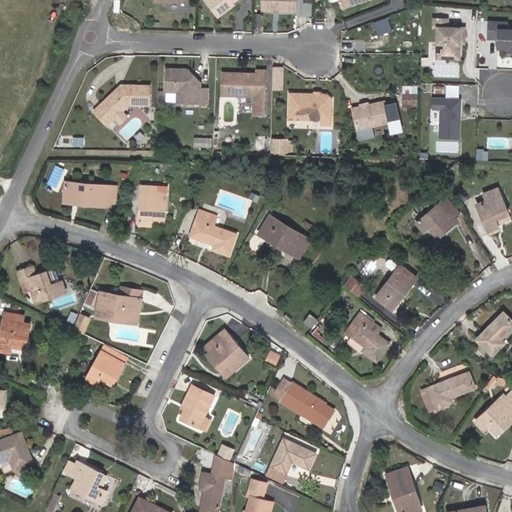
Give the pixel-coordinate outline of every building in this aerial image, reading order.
[(204,0),(204,1),(216,17),(233,4),(230,0),(204,0)] [(296,0),(261,0),(261,10),(296,12),(296,0)] [(330,0),(331,3),(334,4),(339,2),(342,10),(368,0),(330,0)] [(451,15),(437,14),(437,23),(441,23),(440,48),(447,49),(449,50),(448,54),(462,54),(463,33),(467,34),(468,24),(450,23),(451,15)] [(390,17),(375,20),(378,33),(393,29),(390,17)] [(511,27),(507,27),(508,23),(490,22),(489,39),(500,39),(504,39),(504,46),(510,46),(509,49),(511,49),(511,27)] [(282,67),(272,67),(271,89),(281,89),(282,67)] [(164,92),(176,92),(176,103),(206,103),(206,88),(199,88),(199,82),(186,69),(165,69),(164,92)] [(256,75),(222,74),(221,96),(253,97),(253,115),(264,116),(265,72),(256,71),(256,75)] [(127,106),(148,106),(148,86),(119,86),(119,89),(115,90),(91,110),(105,125),(113,118),(120,112),(127,106)] [(326,94),(320,94),(313,94),(289,93),(288,118),(321,119),(321,124),(330,124),(330,98),(326,94)] [(463,96),(436,95),(435,106),(443,106),(442,134),(462,134),(463,117),(461,117),(462,113),(463,114),(463,96)] [(418,97),(404,97),(404,106),(418,106),(418,97)] [(361,107),(352,109),(358,130),(390,121),(393,131),(402,128),(395,102),(385,104),(384,100),(367,105),(361,107)] [(120,112),(113,118),(117,124),(125,117),(120,112)] [(212,138),(196,138),(196,147),(212,147),(212,138)] [(289,140),(270,140),(270,156),(289,156),(289,140)] [(65,181),(64,199),(77,200),(77,204),(109,207),(109,202),(115,203),(116,185),(65,181)] [(141,185),(141,194),(158,195),(158,185),(141,185)] [(500,229),(498,225),(496,220),(508,215),(497,187),(485,193),(487,199),(477,204),(490,234),(500,229)] [(153,215),(166,216),(167,195),(158,195),(141,194),(139,222),(153,223),(153,220),(153,215)] [(446,198),(441,203),(454,217),(459,213),(446,198)] [(432,225),(441,235),(457,221),(454,217),(441,203),(417,223),(424,231),(427,228),(432,225)] [(216,216),(201,210),(191,235),(215,244),(213,249),(229,255),(237,234),(213,225),(216,216)] [(274,237),(271,241),(292,254),(304,235),(270,214),(261,229),(274,237)] [(510,219),(508,215),(496,220),(498,225),(510,219)] [(436,239),(441,235),(432,225),(427,228),(436,239)] [(274,237),(261,229),(258,234),(271,241),(274,237)] [(310,239),(304,235),(292,254),(299,257),(310,239)] [(395,272),(376,296),(390,307),(398,297),(401,299),(417,278),(401,265),(400,266),(392,260),(389,260),(387,263),(387,266),(395,272)] [(25,292),(27,291),(32,289),(28,278),(38,275),(35,266),(18,272),(25,292)] [(38,275),(28,278),(32,289),(27,291),(31,304),(68,291),(59,267),(38,275)] [(351,274),(344,284),(357,295),(363,288),(359,284),(360,282),(351,274)] [(97,316),(134,322),(137,297),(142,298),(143,290),(122,286),(121,294),(101,291),(97,316)] [(99,293),(92,290),(86,303),(93,306),(99,293)] [(398,297),(390,307),(393,309),(401,299),(398,297)] [(0,347),(13,350),(13,348),(14,343),(27,345),(31,323),(25,322),(25,315),(5,312),(0,343),(0,347)] [(72,312),(69,319),(76,322),(79,315),(72,312)] [(360,312),(346,331),(367,348),(364,351),(376,360),(390,343),(377,333),(381,329),(360,312)] [(511,321),(503,313),(477,339),(493,355),(504,343),(501,339),(511,326),(511,321)] [(89,318),(81,314),(78,320),(87,323),(89,318)] [(304,322),(311,328),(318,320),(310,314),(304,322)] [(76,322),(69,319),(66,325),(73,328),(76,322)] [(83,333),(87,323),(78,320),(74,329),(83,333)] [(318,327),(313,332),(323,340),(327,334),(318,327)] [(205,346),(210,351),(229,335),(224,329),(205,346)] [(249,358),(229,335),(210,351),(227,370),(240,360),(242,363),(249,358)] [(105,344),(103,349),(125,361),(128,356),(105,344)] [(102,375),(114,382),(125,361),(103,349),(86,379),(97,385),(100,380),(102,375)] [(226,377),(242,363),(240,360),(227,370),(210,351),(206,355),(226,377)] [(280,360),(271,355),(268,363),(277,367),(280,360)] [(469,371),(421,390),(429,411),(452,402),(451,397),(476,388),(469,371)] [(112,386),(114,382),(102,375),(100,380),(112,386)] [(282,400),(293,383),(284,377),(273,395),(282,400)] [(325,403),(293,383),(282,400),(314,421),(325,403)] [(182,418),(200,427),(205,416),(214,396),(192,385),(182,408),(186,409),(182,418)] [(491,423),(500,433),(511,421),(511,403),(506,397),(501,401),(499,399),(476,421),(484,429),(487,427),(491,423)] [(205,416),(200,427),(206,430),(211,419),(205,416)] [(496,436),(500,433),(491,423),(487,427),(496,436)] [(0,461),(10,458),(15,470),(33,463),(22,432),(0,440),(0,461)] [(284,439),(271,465),(287,473),(293,461),(310,468),(316,454),(284,439)] [(219,455),(230,460),(235,451),(224,445),(219,455)] [(234,478),(235,463),(230,460),(219,455),(216,454),(212,474),(203,473),(200,489),(205,490),(201,511),(218,511),(225,477),(234,478)] [(65,471),(71,474),(76,465),(69,461),(65,471)] [(76,465),(71,474),(78,478),(72,489),(103,503),(109,491),(103,488),(97,486),(103,473),(78,461),(76,465)] [(252,471),(240,465),(237,471),(249,476),(252,471)] [(283,483),(287,473),(271,465),(266,475),(283,483)] [(407,467),(404,468),(408,481),(412,480),(407,467)] [(400,502),(403,511),(414,511),(422,509),(412,480),(408,481),(404,468),(386,474),(396,503),(400,502)] [(109,476),(103,473),(97,486),(103,488),(109,476)] [(246,511),(267,511),(270,502),(262,500),(267,483),(252,479),(248,496),(251,497),(246,511)] [(62,495),(57,492),(48,508),(53,511),(62,495)] [(171,511),(141,497),(132,511),(171,511)]
